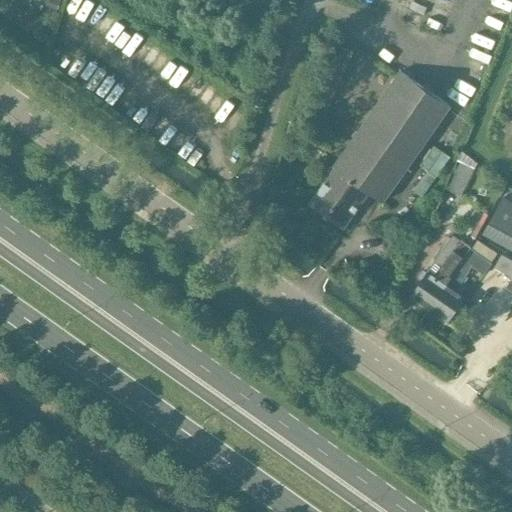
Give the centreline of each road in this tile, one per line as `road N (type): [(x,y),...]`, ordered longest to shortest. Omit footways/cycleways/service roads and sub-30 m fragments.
road 1 (unclassified): [(511,459),(0,97)]
road 2 (secondary): [(399,511),(0,226)]
road 3 (secondary): [(0,303),(294,511)]
